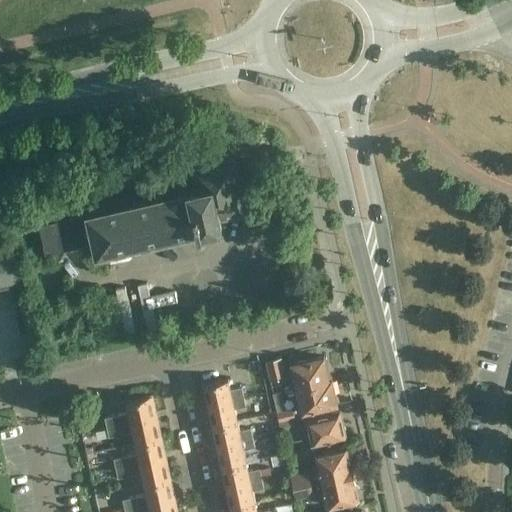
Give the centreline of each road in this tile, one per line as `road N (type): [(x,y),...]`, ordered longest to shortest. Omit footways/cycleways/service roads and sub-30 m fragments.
road 1 (secondary): [(400,384),(405,368),(358,127),(359,86)]
road 2 (secondary): [(312,97),(331,133),(389,371),(400,384)]
road 3 (primary): [(0,117),(236,73),(276,75)]
road 4 (primary): [(265,26),(216,49),(0,98)]
road 5 (residential): [(0,397),(167,361)]
road 6 (residential): [(208,511),(190,470),(167,361)]
road 7 (residential): [(167,361),(314,327)]
road 8 (primary): [(379,58),(468,41),(511,22)]
road 9 (secondary): [(429,511),(400,384)]
road 10 (primary): [(491,0),(423,20),(375,10)]
